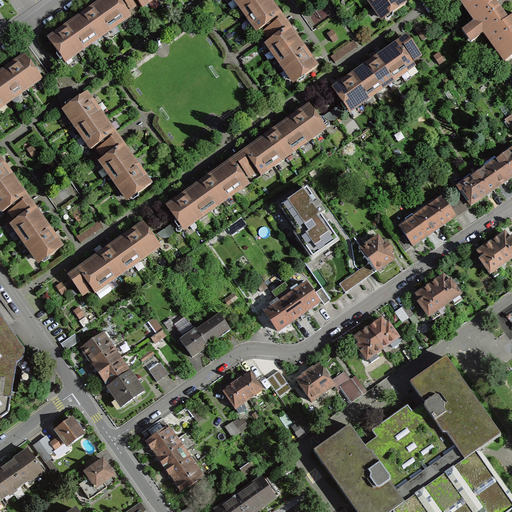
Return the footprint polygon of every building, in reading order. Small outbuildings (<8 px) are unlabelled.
[(152,0),(97,0),(47,36),(65,62),(152,0)] [(319,65),(272,0),(235,0),(293,82),(319,65)] [(408,1),(407,0),(366,0),(381,20),(408,1)] [(486,33),(506,62),(511,57),(511,19),(510,21),(498,3),(502,0),(456,0),(473,23),(461,31),(470,44),(486,33)] [(428,59),(409,30),(331,85),(349,111),(428,59)] [(0,107),(43,77),(25,51),(0,69),(0,107)] [(153,181),(88,89),(61,108),(126,200),(153,181)] [(329,129),(310,102),(166,203),(184,231),(329,129)] [(457,193),(448,199),(460,216),(471,208),(473,209),(511,182),(511,146),(453,187),(457,193)] [(64,245),(0,152),(0,210),(37,263),(64,245)] [(279,207),(314,259),(339,242),(323,218),(327,215),(319,204),(316,206),(305,190),(279,207)] [(443,196),(399,227),(413,248),(458,218),(443,196)] [(162,246),(145,221),(68,273),(84,295),(94,288),(96,292),(162,246)] [(478,260),(490,278),(511,263),(511,237),(507,231),(497,237),(499,240),(496,242),(495,240),(492,242),(493,244),(489,247),(487,245),(477,251),(481,258),(478,260)] [(380,235),(361,248),(372,264),(343,284),(348,291),(377,270),(378,273),(395,261),(390,254),(394,251),(388,244),(387,244),(380,235)] [(414,295),(429,319),(464,297),(452,278),(450,280),(446,273),(436,280),(438,282),(435,284),(433,283),(430,285),(430,288),(427,289),(426,287),(414,295)] [(307,283),(264,314),(279,335),(322,303),(307,283)] [(0,419),(5,420),(15,413),(22,365),(28,360),(30,351),(0,311),(0,419)] [(219,314),(180,342),(193,361),(233,334),(219,314)] [(353,339),(369,362),(404,338),(392,320),(388,322),(384,316),(374,322),(376,325),(373,327),(372,326),(368,329),(369,331),(365,334),(363,331),(353,339)] [(105,331),(80,348),(120,407),(145,390),(105,331)] [(347,429),(314,452),(356,511),(503,511),(511,506),(511,503),(476,452),(498,437),(445,360),(408,386),(425,410),(415,417),(409,408),(370,435),(375,443),(363,452),(347,429)] [(320,364),(296,381),(313,404),(337,387),(320,364)] [(222,392),(235,411),(265,391),(252,372),(222,392)] [(83,434),(68,416),(52,429),(57,436),(48,443),(55,451),(63,445),(65,448),(83,434)] [(143,440),(152,453),(175,437),(166,424),(143,440)] [(152,453),(161,466),(184,450),(175,437),(152,453)] [(29,446),(0,466),(0,502),(46,471),(29,446)] [(170,479),(193,462),(184,450),(161,466),(170,479)] [(102,456),(81,470),(94,489),(114,475),(102,456)] [(178,490),(200,472),(193,462),(170,479),(178,490)] [(254,511),(275,498),(259,475),(209,510),(209,511),(254,511)]
